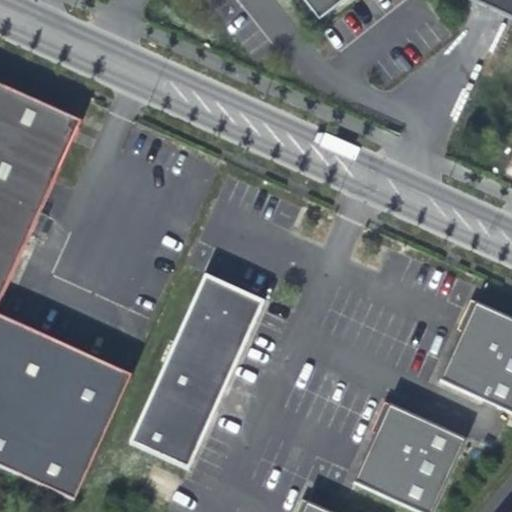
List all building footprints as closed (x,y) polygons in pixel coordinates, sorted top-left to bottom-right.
[(511,0),(300,0),(318,23),(346,0),(467,0),(511,20),(511,0)] [(0,289),(78,118),(0,82),(0,289)] [(196,269),(122,438),(195,470),(270,301),(196,269)] [(511,315),(465,295),(431,373),(509,408),(511,401),(511,315)] [(0,353),(15,321),(0,314),(0,353)] [(124,371),(15,321),(0,353),(0,467),(68,498),(124,371)] [(381,398),(346,475),(424,510),(459,433),(381,398)] [(334,511),(299,496),(291,511),(334,511)]
